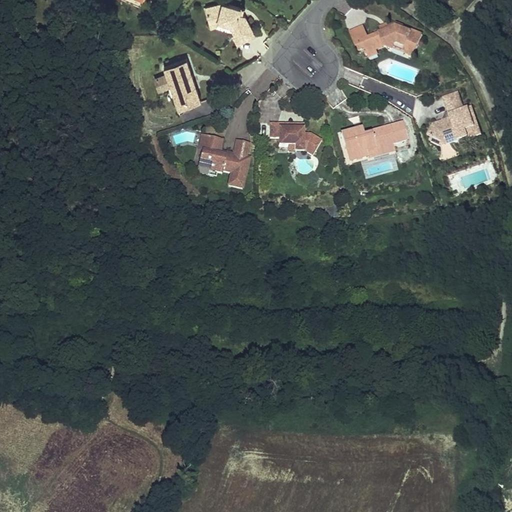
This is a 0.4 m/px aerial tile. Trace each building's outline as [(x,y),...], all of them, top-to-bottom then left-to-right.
[(224,1),(206,6),(209,19),(217,17),(217,20),(229,22),(232,28),(234,31),(232,33),(238,43),(255,33),(245,14),(243,13),(239,12),(241,6),(224,1)] [(209,19),(211,27),(232,28),(229,22),(217,20),(217,17),(209,19)] [(363,26),(349,32),(357,52),(363,49),(364,52),(374,47),(375,50),(385,46),(392,49),(394,45),(398,43),(405,46),(404,49),(405,54),(413,56),(421,36),(411,32),(410,34),(402,31),(404,26),(397,22),(387,27),(388,29),(381,32),(367,38),(363,26)] [(388,29),(387,27),(386,24),(379,27),(381,32),(388,29)] [(394,45),(392,49),(405,54),(404,49),(405,46),(398,43),(394,45)] [(374,47),(364,52),(367,59),(377,55),(375,50),(374,47)] [(187,59),(164,67),(179,108),(201,100),(187,59)] [(267,89),(274,76),(267,72),(262,79),(264,80),(261,86),(267,89)] [(465,110),(458,93),(443,98),(448,112),(449,115),(446,121),(443,122),(433,125),(428,137),(431,139),(443,144),(446,139),(467,131),(469,139),(469,140),(482,136),(472,107),(465,110)] [(388,128),(392,144),(393,144),(408,140),(403,123),(388,128)] [(271,124),(270,124),(270,139),(279,139),(279,146),(290,146),(307,146),(308,149),(306,153),(313,157),(322,141),(311,134),(304,134),(304,128),(292,128),(292,124),(271,124)] [(367,158),(366,152),(389,145),(390,145),(385,128),(370,132),(372,139),(365,140),(363,134),(362,129),(340,135),(348,163),(367,158)] [(443,144),(431,139),(429,142),(442,148),(469,139),(467,131),(446,139),(443,144)] [(372,139),(370,132),(363,134),(365,140),(372,139)] [(208,149),(211,136),(203,134),(200,147),(203,148),(208,149)] [(242,190),(249,159),(234,155),(226,153),(226,156),(220,155),(224,139),(211,136),(208,149),(203,148),(198,167),(209,170),(209,171),(215,173),(215,172),(222,173),(223,171),(232,173),(229,187),(242,190)] [(237,141),(234,155),(249,159),(253,145),(237,141)] [(367,158),(368,159),(391,152),(389,145),(366,152),(367,158)]
